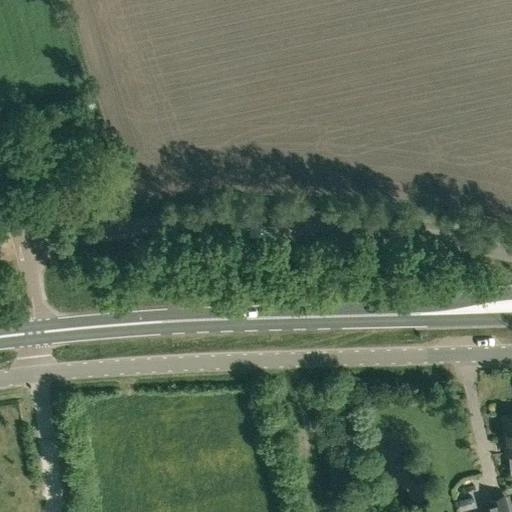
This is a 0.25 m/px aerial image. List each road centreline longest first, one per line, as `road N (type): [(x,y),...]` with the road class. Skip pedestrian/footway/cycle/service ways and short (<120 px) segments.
road 1 (unclassified): [(511,254),(316,219),(193,219),(28,249)]
road 2 (unclassified): [(41,372),(511,354)]
road 3 (secondary): [(36,332),(189,319),(455,313)]
